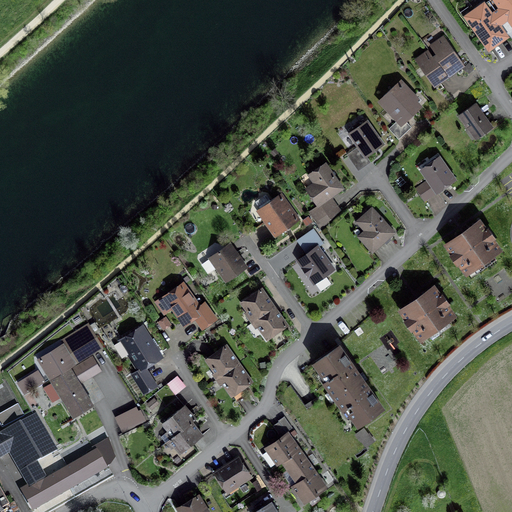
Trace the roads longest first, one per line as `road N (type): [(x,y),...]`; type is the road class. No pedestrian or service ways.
road 1 (track): [(0,367),(221,178),(403,0)]
road 2 (residential): [(142,505),(263,411),(279,365),(511,154)]
road 3 (tertiary): [(511,322),(453,365),(410,418),(373,511)]
